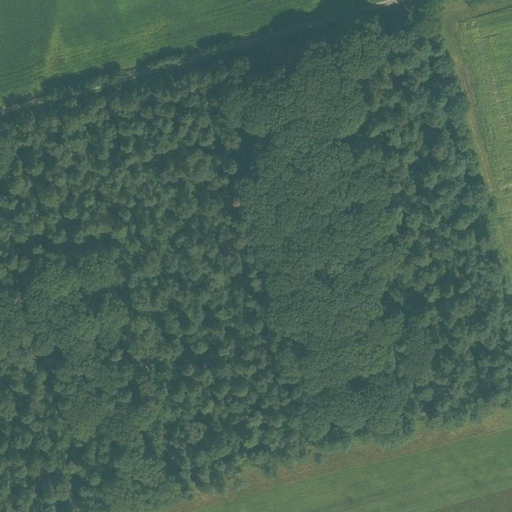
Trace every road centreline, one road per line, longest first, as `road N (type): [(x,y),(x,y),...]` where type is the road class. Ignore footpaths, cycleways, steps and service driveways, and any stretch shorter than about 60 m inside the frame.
road 1 (unclassified): [(406,0),(0,112)]
road 2 (track): [(422,0),(511,303)]
